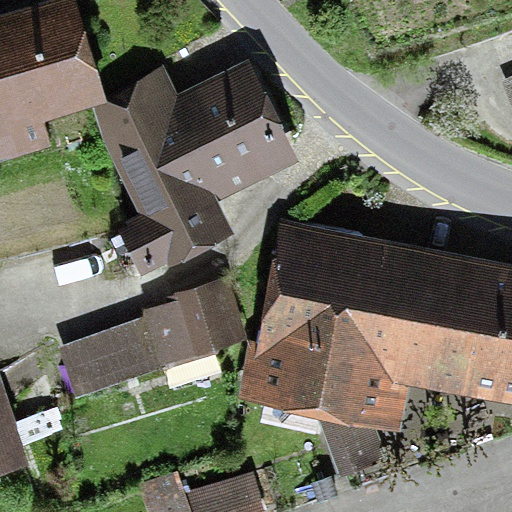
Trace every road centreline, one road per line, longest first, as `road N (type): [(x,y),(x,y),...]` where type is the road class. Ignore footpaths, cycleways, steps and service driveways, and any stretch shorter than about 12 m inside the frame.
road 1 (tertiary): [(245,0),(352,110),(405,150),(511,200)]
road 2 (residential): [(365,511),(511,459)]
